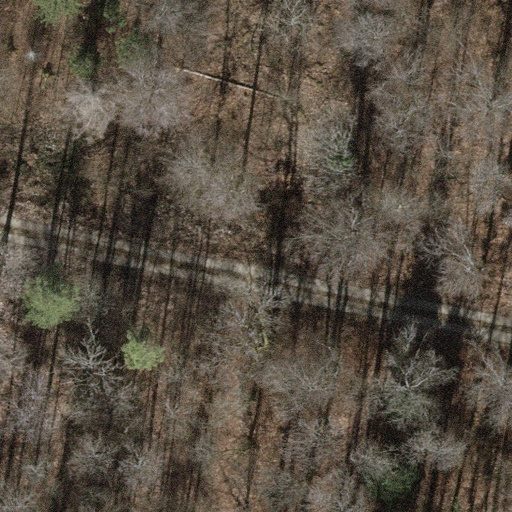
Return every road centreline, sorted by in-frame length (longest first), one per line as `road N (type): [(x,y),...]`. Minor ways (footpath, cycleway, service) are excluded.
road 1 (track): [(244,284),(511,328)]
road 2 (track): [(0,237),(244,284)]
road 3 (track): [(215,511),(244,284)]
